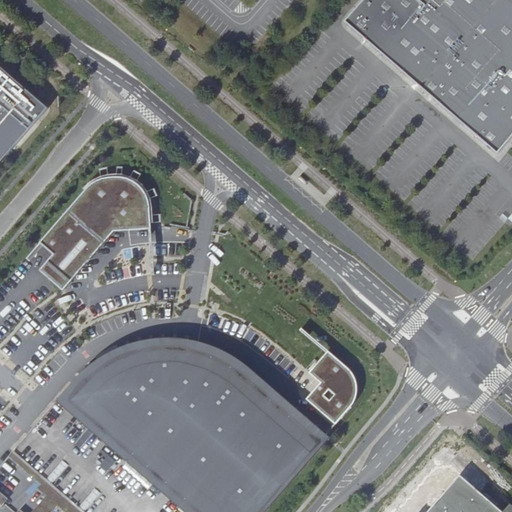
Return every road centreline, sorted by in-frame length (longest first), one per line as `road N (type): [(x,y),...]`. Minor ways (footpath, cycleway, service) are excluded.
road 1 (primary): [(433,309),(74,0)]
road 2 (unknown): [(324,125),(475,254),(487,254),(511,232)]
road 3 (primary): [(121,87),(300,242)]
road 4 (primary): [(300,242),(347,264),(456,354)]
road 5 (secondary): [(319,511),(443,367)]
road 6 (primary): [(300,242),(443,367)]
road 7 (unclassified): [(0,226),(121,87)]
road 8 (primary): [(22,0),(121,87)]
